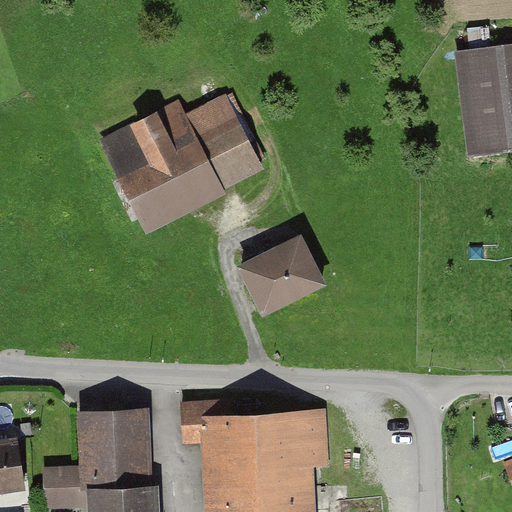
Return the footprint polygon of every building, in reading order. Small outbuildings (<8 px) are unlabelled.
[(511,145),(511,37),(455,45),(469,151),(511,145)] [(111,147),(147,220),(269,159),(233,86),(111,147)] [(301,238),(243,266),(265,312),(324,283),(301,238)] [(230,404),(183,406),(185,442),(206,441),(209,511),(296,511),(295,467),(325,465),(322,416),(231,420),(230,404)] [(141,486),(138,411),(92,414),(95,467),(61,469),(62,505),(93,504),(93,511),(156,511),(155,486),(141,486)] [(18,440),(0,443),(0,489),(24,485),(18,440)]
